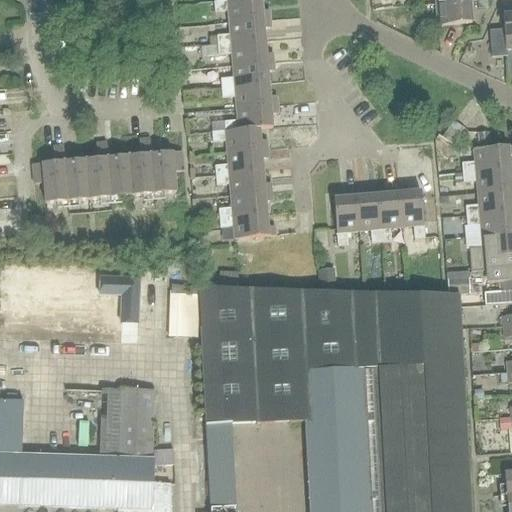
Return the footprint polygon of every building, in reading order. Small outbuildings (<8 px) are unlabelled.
[(227,13),(228,24),(270,21),(269,13),(262,13),(260,0),(258,0),(213,4),(214,14),(227,13)] [(488,2),(476,3),(477,11),(488,10),(488,2)] [(470,4),(435,7),(436,28),(472,25),(470,4)] [(511,51),(511,16),(502,17),(503,31),(489,33),(491,59),(507,58),(507,52),(511,51)] [(217,47),(264,43),(263,30),(270,30),(270,21),(228,24),(229,36),(216,37),(216,38),(217,47)] [(216,38),(208,39),(209,48),(217,47),(216,38)] [(231,56),(232,68),(273,64),(272,55),(265,56),(264,43),(217,47),(218,57),(231,56)] [(209,48),(200,49),(201,58),(218,57),(217,47),(209,48)] [(221,91),(268,87),(267,73),(274,73),(273,64),(232,68),(233,79),(220,80),(221,91)] [(235,99),(236,111),(277,108),(276,98),(269,99),(268,87),(221,91),(222,100),(235,99)] [(238,132),(259,131),(272,130),(271,117),(277,116),(277,108),(236,111),(237,122),(224,123),(225,133),(238,132)] [(463,130),(453,123),(441,139),(451,146),(463,130)] [(225,143),(226,156),(267,152),(267,142),(260,143),(259,131),(238,132),(225,133),(211,134),(212,144),(225,143)] [(491,133),(479,134),(480,152),(492,151),(491,133)] [(473,152),(474,163),(461,164),(462,175),(509,171),(508,158),(511,157),(511,148),(492,151),(480,152),(473,152)] [(215,178),(262,174),(261,161),(268,160),(267,152),(226,156),(227,166),(214,167),(215,178)] [(131,198),(176,194),(174,174),(173,167),(173,161),(172,155),(150,157),(149,154),(139,155),(140,157),(128,158),(131,198)] [(106,158),(96,158),(96,161),(85,162),(88,202),(131,198),(128,158),(107,160),(106,158)] [(63,161),(53,162),(53,165),(40,166),(41,172),(41,179),(42,186),(44,206),(88,202),(85,162),(63,164),(63,161)] [(477,196),(511,192),(511,183),(510,184),(509,171),(462,175),(463,184),(476,183),(477,196)] [(229,186),(230,197),(230,199),(271,195),(270,185),(263,186),(262,174),(215,178),(216,187),(229,186)] [(462,175),(454,176),(454,185),(463,184),(462,175)] [(401,230),(413,229),(414,241),(424,240),(420,194),(407,195),(407,188),(398,189),(401,230)] [(401,230),(398,189),(389,190),(389,196),(377,197),(381,244),(391,243),(389,231),(401,230)] [(333,201),(336,235),(337,248),(348,247),(347,234),(358,233),(354,192),(345,193),(346,200),(333,201)] [(381,244),(377,197),(364,198),(364,192),(354,192),(358,233),(370,232),(371,245),(381,244)] [(511,201),(511,192),(477,196),(478,206),(465,207),(466,218),(511,214),(511,204),(511,201)] [(219,222),(266,218),(265,204),(272,203),(271,195),(230,199),(231,209),(218,210),(219,222)] [(481,239),(511,236),(511,214),(466,218),(466,227),(479,226),(481,239)] [(219,230),(233,229),(235,250),(255,248),(254,240),(275,238),(274,228),(267,229),(266,218),(219,222),(219,230)] [(511,236),(481,239),(481,249),(468,251),(470,268),(483,267),(482,261),(511,258),(511,236)] [(334,270),(319,272),(321,289),(336,287),(334,270)] [(466,285),(466,272),(447,273),(447,286),(466,285)] [(98,279),(97,297),(121,298),(120,328),(137,329),(139,280),(98,279)] [(511,281),(499,283),(500,295),(511,293),(511,281)] [(195,287),(167,286),(169,327),(197,328),(195,287)] [(378,368),(374,295),(222,291),(199,290),(207,427),(231,427),(256,426),(305,423),(302,372),(378,368)] [(443,297),(374,295),(378,368),(302,372),(305,423),(309,511),(469,511),(458,297),(443,297)] [(511,328),(511,317),(502,318),(503,329),(511,328)] [(511,328),(503,329),(504,340),(511,339),(511,328)] [(0,402),(0,506),(117,511),(170,511),(170,486),(153,486),(153,466),(153,462),(152,462),(154,393),(101,391),(99,460),(21,457),(23,403),(0,402)] [(482,392),(473,392),(474,400),(482,399),(482,392)] [(511,431),(511,420),(498,421),(499,433),(508,432),(508,431),(511,431)] [(232,439),(231,427),(207,427),(207,440),(232,439)] [(233,451),(232,439),(207,440),(208,452),(233,451)] [(233,463),(233,451),(208,452),(208,464),(233,463)] [(173,452),(153,453),(154,470),(173,469),(173,452)] [(234,474),(233,463),(208,464),(209,476),(234,474)] [(234,486),(234,474),(209,476),(209,488),(234,486)] [(235,498),(234,486),(209,488),(210,500),(235,498)] [(235,510),(235,498),(210,500),(211,511),(235,510)]
